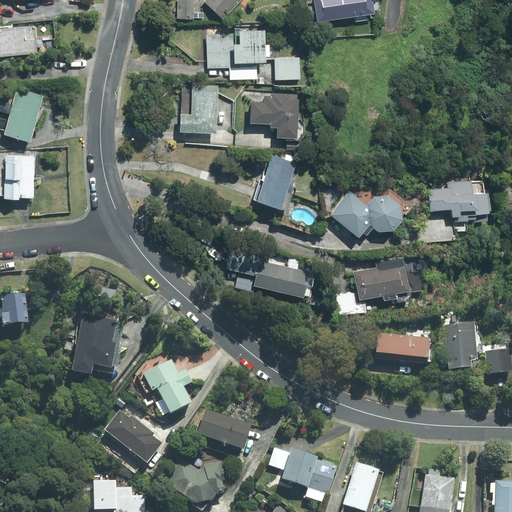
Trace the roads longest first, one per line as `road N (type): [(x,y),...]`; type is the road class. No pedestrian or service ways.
road 1 (tertiary): [(119,228),(180,297),(309,391),(422,424),(511,426)]
road 2 (tertiary): [(121,0),(99,118),(103,182),(119,228)]
